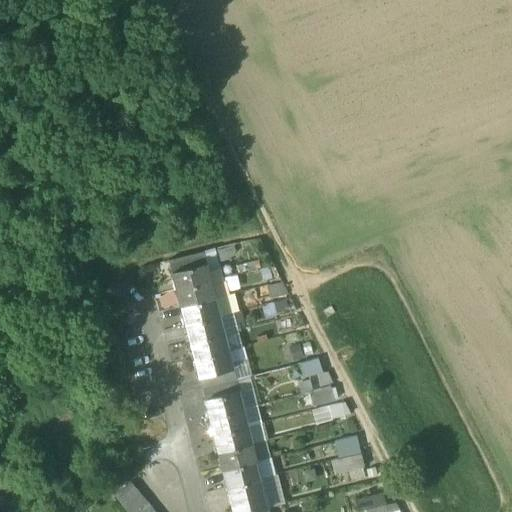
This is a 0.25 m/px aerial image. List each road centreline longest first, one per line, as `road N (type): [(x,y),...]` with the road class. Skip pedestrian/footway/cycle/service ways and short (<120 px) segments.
road 1 (track): [(150,0),(410,511)]
road 2 (residential): [(200,511),(142,311)]
